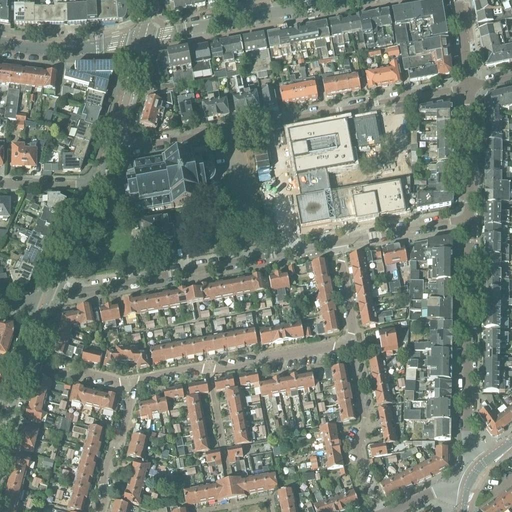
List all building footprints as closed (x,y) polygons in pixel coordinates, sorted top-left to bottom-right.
[(0,0),(0,3),(1,4),(1,17),(1,21),(0,21),(1,21),(1,22),(1,24),(5,24),(6,22),(8,22),(8,25),(9,25),(9,10),(7,10),(8,0),(0,0)] [(18,0),(19,7),(15,7),(15,25),(25,25),(25,0),(18,0)] [(25,0),(25,25),(35,25),(35,26),(35,6),(34,0),(25,0)] [(34,0),(35,6),(35,26),(45,26),(45,0),(34,0)] [(45,0),(45,26),(45,25),(55,26),(55,1),(55,0),(45,0)] [(55,0),(55,1),(55,26),(65,26),(65,14),(64,0),(55,0)] [(76,0),(67,0),(68,7),(68,14),(68,26),(79,25),(77,4),(76,0)] [(76,0),(77,4),(79,25),(88,24),(87,7),(86,0),(76,0)] [(90,0),(91,7),(87,7),(88,24),(98,24),(97,7),(96,0),(90,0)] [(96,0),(97,7),(98,24),(109,23),(106,0),(96,0)] [(106,0),(109,23),(115,22),(115,21),(118,21),(118,22),(119,22),(116,1),(116,0),(106,0)] [(174,4),(170,4),(172,12),(176,11),(186,9),(183,0),(173,0),(174,4)] [(183,0),(186,9),(195,7),(193,0),(183,0)] [(473,0),(474,5),(475,8),(476,13),(476,15),(478,25),(479,30),(505,22),(511,19),(511,13),(511,12),(505,13),(503,11),(499,12),(492,0),(473,0)] [(511,2),(510,0),(492,0),(499,12),(503,11),(505,13),(511,12),(511,13),(511,12),(511,5),(511,4),(511,2)] [(130,2),(116,1),(119,22),(123,22),(126,19),(128,12),(127,12),(130,2)] [(421,5),(420,5),(424,22),(427,21),(428,27),(430,27),(430,30),(446,27),(446,26),(445,24),(446,24),(443,11),(442,4),(438,2),(421,5)] [(420,5),(411,7),(416,33),(418,43),(424,42),(423,41),(423,39),(422,35),(419,35),(419,32),(417,23),(424,22),(420,5)] [(411,7),(402,9),(405,25),(409,25),(410,34),(414,33),(416,33),(411,7)] [(401,10),(391,12),(393,27),(397,46),(400,46),(403,46),(409,45),(405,25),(402,9),(402,8),(401,9),(401,10)] [(381,13),(379,13),(385,47),(395,45),(391,27),(389,11),(381,13)] [(376,14),(369,15),(375,45),(375,48),(385,47),(379,13),(376,14)] [(362,16),(359,17),(364,40),(364,44),(365,46),(375,45),(369,15),(362,17),(362,16)] [(356,18),(350,19),(353,34),(356,34),(358,45),(364,44),(364,40),(359,17),(356,17),(356,18)] [(342,20),(340,21),(344,44),(349,43),(348,35),(353,34),(350,19),(342,20)] [(337,21),(330,23),(332,38),(337,37),(339,48),(344,47),(344,44),(340,21),(337,21)] [(479,30),(481,42),(503,37),(503,34),(508,34),(505,22),(479,30)] [(326,23),(317,25),(324,60),(328,59),(325,39),(329,39),(326,23)] [(317,25),(307,27),(310,42),(314,42),(315,50),(316,50),(318,62),(319,61),(324,60),(317,25)] [(300,28),(298,29),(302,52),(305,52),(307,51),(305,43),(310,42),(307,27),(300,28)] [(431,33),(422,35),(423,39),(423,41),(424,42),(447,38),(447,37),(448,36),(446,27),(430,30),(431,33)] [(294,29),(288,31),(291,46),(294,45),(296,53),(301,53),(302,52),(298,29),(294,29)] [(288,31),(278,33),(283,57),(288,56),(286,47),(291,46),(288,31)] [(278,33),(268,35),(272,56),(276,55),(276,58),(283,57),(278,33)] [(264,35),(254,37),(261,73),(266,72),(272,71),(268,50),(266,51),(264,38),(264,35)] [(254,37),(244,39),(246,55),(244,55),(249,75),(257,73),(258,73),(261,73),(254,37)] [(481,50),(482,52),(499,48),(499,47),(504,45),(503,39),(504,39),(503,37),(481,42),(483,49),(481,50)] [(403,46),(400,46),(402,61),(413,58),(432,55),(449,53),(448,41),(448,40),(447,38),(424,42),(418,43),(409,45),(403,46)] [(240,40),(231,41),(235,63),(241,62),(240,60),(239,60),(238,56),(243,55),(240,40)] [(230,42),(221,43),(224,59),(225,64),(229,63),(229,66),(234,65),(235,70),(236,70),(235,65),(235,63),(231,41),(230,41),(230,42)] [(221,43),(211,45),(214,66),(221,65),(222,70),(226,70),(225,64),(224,59),(221,43)] [(482,52),(484,61),(507,56),(505,48),(504,45),(499,47),(499,48),(482,52)] [(208,47),(207,46),(198,48),(204,77),(211,76),(211,71),(209,61),(210,61),(208,47)] [(204,77),(198,48),(189,49),(192,65),(194,73),(193,73),(194,79),(204,77)] [(192,65),(189,49),(187,50),(185,50),(186,52),(179,53),(185,85),(192,83),(191,80),(194,79),(193,73),(194,73),(192,65)] [(172,76),(173,76),(169,53),(168,54),(168,53),(159,55),(157,58),(155,65),(156,72),(154,73),(155,78),(157,78),(158,83),(168,81),(168,80),(173,79),(172,76)] [(171,53),(169,53),(173,76),(172,76),(173,79),(174,87),(185,85),(179,53),(171,55),(171,53)] [(413,58),(402,61),(404,72),(408,71),(411,70),(427,68),(451,64),(451,63),(450,63),(449,53),(432,55),(413,58)] [(487,68),(509,63),(507,56),(484,61),(485,66),(486,66),(487,68)] [(390,69),(393,85),(394,85),(402,84),(400,74),(403,73),(400,59),(395,59),(396,63),(389,64),(390,69)] [(241,64),(235,65),(236,70),(236,72),(237,76),(242,76),(242,77),(243,76),(241,67),(241,64)] [(304,64),(299,65),(302,81),(303,85),(306,101),(311,100),(312,101),(316,100),(316,99),(318,98),(315,83),(314,79),(307,80),(305,70),(304,64)] [(366,74),(369,90),(377,88),(381,87),(378,71),(377,71),(377,67),(376,64),(370,65),(372,73),(366,74)] [(411,70),(408,71),(410,83),(435,78),(436,79),(438,79),(438,78),(449,76),(451,72),(452,72),(451,64),(427,68),(411,70)] [(66,75),(65,82),(87,88),(86,93),(88,93),(87,94),(103,98),(104,98),(104,95),(106,95),(104,94),(107,85),(109,76),(111,76),(111,75),(110,75),(110,65),(74,65),(74,73),(74,76),(69,75),(66,74),(66,75)] [(0,85),(3,86),(8,86),(10,69),(6,69),(6,68),(0,67),(0,85)] [(8,86),(3,120),(15,121),(16,115),(18,95),(18,94),(22,70),(21,70),(12,69),(11,68),(11,69),(10,69),(8,86)] [(393,85),(390,69),(378,71),(381,87),(382,87),(383,88),(387,87),(388,86),(393,85)] [(22,70),(18,94),(20,87),(24,88),(24,92),(31,93),(31,89),(33,72),(29,72),(29,71),(22,70)] [(222,72),(215,74),(216,81),(227,79),(226,70),(222,70),(222,71),(222,72)] [(350,71),(345,72),(349,93),(354,92),(355,93),(359,92),(359,91),(361,91),(358,75),(351,76),(350,71)] [(33,72),(31,89),(42,90),(44,73),(37,72),(37,73),(33,72)] [(42,90),(41,96),(42,96),(54,98),(57,74),(45,72),(44,73),(42,90)] [(345,72),(334,74),(338,95),(343,94),(344,95),(347,94),(347,93),(349,93),(345,72)] [(324,82),(323,82),(326,97),(327,97),(328,98),(331,97),(332,96),(338,95),(334,74),(328,75),(328,76),(323,77),(324,82)] [(238,96),(233,97),(237,114),(248,112),(245,95),(244,87),(242,77),(242,76),(238,77),(235,78),(238,96)] [(295,76),(290,77),(291,83),(295,103),(300,102),(301,103),(304,102),(304,101),(306,101),(303,85),(302,81),(296,82),(295,76)] [(216,81),(211,82),(218,118),(229,116),(226,99),(220,100),(217,86),(216,81)] [(203,105),(202,106),(203,109),(204,110),(204,112),(204,113),(205,113),(206,120),(218,118),(211,82),(203,83),(204,88),(206,88),(208,98),(202,99),(203,102),(203,105)] [(280,88),(275,89),(278,102),(282,101),(283,105),(284,105),(285,106),(289,105),(289,104),(295,103),(291,83),(280,85),(280,88)] [(248,86),(244,87),(245,95),(248,112),(259,110),(256,93),(255,93),(253,85),(248,86)] [(268,90),(268,86),(262,88),(265,108),(269,107),(270,108),(273,108),(274,106),(277,106),(274,89),(268,90)] [(62,87),(61,99),(67,102),(68,95),(79,97),(80,92),(62,87)] [(511,90),(503,93),(505,102),(506,105),(508,105),(509,109),(510,113),(511,112),(511,90)] [(85,93),(82,107),(84,108),(85,108),(100,112),(101,112),(100,112),(102,103),(103,98),(87,94),(88,93),(86,93),(86,94),(85,93)] [(162,117),(164,111),(162,111),(164,103),(172,105),(170,93),(155,95),(154,100),(148,98),(147,99),(146,100),(145,104),(145,106),(144,111),(162,117)] [(485,99),(485,105),(501,105),(501,102),(505,102),(503,93),(488,96),(485,99)] [(191,105),(196,103),(194,95),(177,98),(179,106),(175,107),(176,111),(180,110),(182,124),(194,122),(191,105)] [(501,105),(485,105),(485,114),(501,114),(501,111),(509,109),(508,105),(506,105),(505,102),(501,102),(501,105)] [(434,107),(419,109),(419,110),(420,115),(434,115),(453,115),(453,106),(450,104),(441,106),(434,107)] [(69,115),(68,119),(79,123),(78,124),(93,129),(94,124),(96,125),(97,120),(98,120),(101,112),(100,112),(85,108),(84,108),(81,117),(75,115),(75,116),(69,115)] [(47,111),(43,123),(48,124),(52,112),(47,111)] [(163,117),(162,117),(144,111),(142,116),(141,118),(140,121),(140,124),(157,129),(159,121),(162,122),(163,117)] [(485,114),(486,124),(508,124),(508,120),(506,120),(506,116),(501,116),(501,114),(485,114)] [(419,115),(420,120),(437,120),(437,124),(453,124),(453,115),(434,115),(419,115)] [(333,126),(289,134),(292,151),(294,160),(301,199),(296,199),(301,228),(356,218),(357,223),(379,219),(379,217),(386,216),(386,218),(411,213),(410,178),(377,184),(377,186),(373,187),(373,185),(331,193),(327,172),(355,166),(352,151),(362,149),(380,146),(375,117),(341,124),(337,125),(337,126),(333,127),(333,126)] [(14,122),(14,130),(23,131),(23,123),(14,122)] [(54,125),(51,124),(49,131),(57,134),(59,128),(55,127),(54,125)] [(78,124),(73,140),(88,145),(92,133),(91,133),(93,129),(78,124)] [(432,128),(432,134),(453,134),(453,124),(437,124),(437,128),(432,128)] [(486,124),(486,133),(508,133),(508,131),(508,124),(486,124)] [(508,142),(508,133),(486,133),(486,142),(508,142)] [(453,143),(453,134),(432,134),(427,134),(427,139),(437,139),(437,143),(453,143)] [(69,149),(69,150),(73,152),(74,152),(72,158),(81,162),(82,161),(83,157),(84,157),(88,145),(73,140),(72,141),(69,149)] [(430,147),(430,153),(453,153),(453,143),(437,143),(437,147),(430,147)] [(486,144),(486,155),(509,155),(509,150),(502,149),(502,145),(486,144)] [(23,151),(23,146),(12,145),(12,151),(12,167),(16,167),(17,168),(19,168),(21,167),(23,167),(23,151)] [(23,151),(23,167),(24,167),(26,168),(28,169),(30,168),(34,168),(34,152),(35,152),(35,146),(28,146),(28,151),(23,151)] [(58,147),(56,153),(57,153),(58,153),(62,155),(62,157),(65,149),(58,147)] [(125,166),(124,167),(124,168),(126,177),(126,178),(127,178),(128,181),(127,182),(128,185),(127,185),(127,187),(129,187),(130,193),(128,195),(129,196),(130,196),(130,199),(131,199),(132,203),(131,203),(131,206),(132,206),(133,208),(133,209),(134,210),(134,211),(136,212),(137,213),(138,213),(139,213),(141,213),(142,213),(142,215),(144,214),(144,213),(146,213),(147,222),(151,222),(150,217),(169,213),(169,212),(198,208),(197,204),(202,203),(204,203),(203,202),(204,202),(204,201),(211,200),(219,198),(217,186),(214,187),(213,183),(213,182),(214,181),(215,181),(215,180),(215,179),(216,178),(216,177),(216,176),(215,175),(215,174),(215,173),(215,172),(214,171),(213,170),(213,169),(212,169),(211,168),(210,168),(209,167),(208,167),(207,167),(205,153),(195,155),(195,153),(194,153),(192,153),(192,152),(186,153),(187,155),(170,158),(165,159),(165,158),(155,160),(153,160),(153,161),(145,162),(145,161),(143,162),(143,163),(135,164),(126,165),(125,166)] [(57,164),(57,172),(63,172),(80,172),(82,166),(81,166),(82,164),(81,164),(81,162),(72,158),(63,158),(62,157),(62,155),(58,153),(58,164),(57,164)] [(453,162),(453,153),(430,153),(430,159),(437,159),(437,162),(453,162)] [(486,155),(485,165),(507,165),(507,158),(509,158),(509,161),(511,160),(511,155),(509,155),(486,155)] [(42,173),(42,176),(51,176),(51,172),(51,166),(43,165),(43,173),(42,173)] [(485,165),(485,175),(511,175),(511,169),(507,169),(507,165),(485,165)] [(429,166),(429,172),(430,172),(430,176),(436,176),(453,177),(453,166),(448,166),(436,166),(429,166)] [(485,175),(485,185),(509,185),(509,183),(511,183),(511,174),(511,175),(485,175)] [(430,180),(428,180),(428,186),(453,186),(453,177),(436,176),(430,176),(430,180)] [(509,195),(509,185),(485,185),(485,194),(509,195)] [(453,186),(428,186),(428,190),(428,191),(436,191),(436,195),(437,195),(437,196),(453,196),(453,186)] [(485,203),(509,204),(509,195),(485,194),(485,203)] [(417,206),(417,211),(417,212),(422,211),(436,208),(444,207),(448,206),(451,206),(453,203),(453,196),(437,196),(437,195),(436,195),(436,196),(422,196),(417,196),(417,206)] [(47,207),(45,210),(59,216),(65,201),(59,198),(59,196),(47,196),(47,207)] [(485,207),(485,218),(509,218),(509,213),(501,213),(501,208),(485,207)] [(42,215),(39,222),(55,229),(60,217),(58,216),(59,216),(45,210),(43,209),(40,215),(42,215)] [(509,224),(509,218),(485,218),(485,228),(501,228),(501,224),(509,224)] [(147,222),(139,224),(142,237),(140,240),(141,245),(143,246),(143,247),(167,243),(168,244),(173,243),(174,241),(176,240),(174,228),(169,229),(167,219),(151,222),(147,222)] [(36,228),(33,235),(49,242),(55,229),(39,222),(37,222),(35,228),(36,228)] [(507,228),(501,228),(485,228),(485,238),(507,238),(509,238),(509,235),(507,235),(507,228)] [(24,237),(24,238),(28,240),(25,247),(30,249),(43,255),(49,242),(33,235),(32,234),(27,232),(24,237)] [(413,245),(414,253),(415,253),(453,253),(453,241),(450,238),(443,239),(413,245)] [(509,238),(507,238),(485,238),(485,248),(506,248),(507,241),(509,241),(509,238)] [(407,262),(404,246),(400,247),(398,246),(393,247),(396,265),(407,262)] [(387,250),(382,251),(385,267),(396,265),(393,247),(387,248),(387,250)] [(509,248),(506,248),(485,248),(485,257),(509,257),(509,248)] [(11,255),(9,260),(16,263),(34,271),(38,261),(41,260),(43,255),(30,249),(27,254),(27,255),(25,254),(23,258),(19,256),(18,258),(11,255)] [(364,254),(350,257),(351,267),(366,264),(372,263),(372,258),(371,253),(363,254),(364,254)] [(453,263),(453,253),(415,253),(414,253),(410,253),(410,262),(416,262),(429,263),(453,263)] [(509,264),(509,257),(485,257),(485,267),(501,267),(501,264),(509,264)] [(328,269),(326,261),(312,264),(312,263),(305,265),(306,270),(311,269),(313,269),(314,272),(320,270),(323,272),(326,272),(325,269),(328,269)] [(16,263),(11,274),(13,288),(27,285),(29,282),(30,281),(29,281),(34,271),(16,263)] [(429,263),(429,272),(452,273),(453,263),(429,263)] [(366,264),(351,267),(353,275),(368,272),(368,271),(366,264)] [(314,274),(315,281),(315,282),(329,279),(328,269),(325,269),(326,272),(323,272),(320,270),(314,272),(313,269),(311,269),(306,270),(307,275),(314,274)] [(368,272),(353,275),(354,281),(353,281),(354,284),(369,281),(369,280),(374,279),(372,271),(368,271),(368,272)] [(485,271),(484,281),(508,281),(508,279),(507,279),(506,276),(500,276),(500,271),(485,271)] [(410,272),(410,282),(419,282),(419,272),(416,272),(410,272)] [(435,282),(448,282),(452,282),(452,273),(429,272),(429,277),(435,277),(435,282)] [(278,275),(278,276),(282,296),(286,295),(285,289),(290,288),(287,274),(282,275),(282,274),(278,275)] [(5,275),(0,275),(0,290),(8,289),(6,275),(5,275)] [(262,275),(252,277),(255,293),(267,291),(265,279),(263,279),(262,275)] [(282,296),(278,276),(269,277),(272,291),(277,290),(278,297),(282,296)] [(255,293),(252,277),(241,279),(243,295),(255,293)] [(243,295),(241,279),(230,281),(233,297),(243,295)] [(315,282),(315,281),(313,282),(310,282),(310,285),(316,284),(317,290),(332,288),(331,285),(329,279),(315,282)] [(230,281),(219,283),(222,299),(228,298),(229,301),(233,300),(233,297),(230,281)] [(369,281),(354,284),(354,286),(355,286),(356,292),(373,289),(373,288),(372,286),(370,286),(369,281)] [(508,284),(508,281),(484,281),(484,290),(507,291),(507,284),(508,284)] [(410,282),(410,284),(410,303),(423,303),(423,293),(424,293),(424,282),(419,282),(410,282)] [(222,299),(219,283),(209,285),(211,301),(222,299)] [(428,293),(452,293),(452,284),(425,284),(425,293),(428,293)] [(199,291),(198,291),(201,303),(211,301),(209,285),(198,287),(199,291)] [(332,288),(317,290),(312,291),(313,300),(316,299),(333,296),(332,290),(332,288)] [(373,289),(356,292),(357,298),(357,299),(357,302),(373,299),(371,292),(376,291),(375,288),(373,288),(373,289)] [(192,311),(188,293),(188,289),(176,291),(179,307),(188,306),(189,311),(192,311)] [(484,290),(484,301),(507,301),(507,299),(507,291),(484,290)] [(176,291),(166,293),(169,309),(179,307),(176,291)] [(198,291),(196,291),(190,292),(188,293),(192,311),(194,310),(193,305),(201,303),(198,291)] [(169,309),(166,293),(155,295),(158,311),(169,309)] [(428,293),(425,293),(424,293),(423,293),(423,303),(452,303),(452,293),(428,293)] [(147,313),(158,311),(155,295),(144,297),(147,313)] [(334,303),(333,296),(316,299),(317,302),(319,302),(320,308),(335,305),(335,303),(334,303)] [(144,297),(134,299),(136,315),(147,313),(144,297)] [(124,317),(136,315),(134,299),(124,301),(124,305),(122,305),(124,317)] [(373,299),(357,302),(358,304),(359,309),(376,306),(375,304),(374,304),(373,299)] [(507,301),(484,301),(484,310),(500,311),(506,311),(506,307),(511,307),(511,301),(507,301)] [(423,303),(410,303),(410,312),(416,312),(421,312),(452,312),(452,303),(423,303)] [(78,312),(80,326),(81,326),(81,330),(86,329),(93,333),(96,333),(96,329),(100,329),(99,323),(97,314),(93,315),(91,305),(77,308),(78,312)] [(318,318),(322,317),(336,315),(335,308),(336,308),(335,305),(320,308),(321,315),(317,315),(318,318)] [(112,306),(109,307),(113,328),(116,328),(115,320),(120,319),(118,306),(113,307),(112,306)] [(376,306),(359,309),(361,317),(376,314),(374,307),(376,307),(376,306)] [(113,328),(109,307),(104,308),(104,309),(99,310),(102,323),(107,322),(109,329),(113,328)] [(484,310),(484,320),(508,320),(508,318),(506,318),(506,315),(500,315),(500,311),(484,310)] [(392,311),(376,314),(361,317),(363,328),(384,324),(383,319),(393,317),(392,311)] [(59,324),(73,327),(80,326),(78,312),(68,314),(68,313),(61,314),(59,321),(60,321),(59,324)] [(421,322),(452,322),(452,312),(421,312),(421,322)] [(316,326),(317,331),(322,330),(324,329),(324,327),(331,326),(332,323),(335,322),(335,325),(338,324),(336,315),(322,317),(323,325),(316,326)] [(508,327),(508,320),(484,320),(484,330),(500,330),(500,327),(508,327)] [(322,330),(317,331),(318,336),(339,332),(338,324),(335,325),(335,322),(332,323),(331,326),(324,327),(324,329),(322,330)] [(301,323),(291,325),(294,341),(304,339),(301,323)] [(0,340),(10,343),(12,334),(13,332),(12,325),(4,325),(2,325),(2,324),(0,324),(0,340)] [(59,324),(57,333),(70,337),(73,327),(59,324)] [(192,341),(195,357),(203,355),(205,354),(202,339),(201,330),(200,324),(195,324),(196,330),(195,330),(197,340),(192,341)] [(423,333),(423,330),(420,330),(420,324),(410,324),(410,333),(423,333)] [(283,343),(294,341),(291,325),(280,327),(283,343)] [(423,325),(423,330),(423,333),(428,333),(428,334),(452,334),(452,333),(452,325),(430,325),(423,325)] [(280,327),(270,329),(273,344),(283,343),(280,327)] [(244,331),(247,346),(257,344),(255,329),(244,331)] [(262,347),(273,344),(270,329),(259,331),(262,347)] [(380,342),(408,337),(409,332),(399,334),(400,335),(396,336),(394,329),(379,332),(380,342)] [(234,333),(237,349),(245,347),(247,346),(244,331),(234,333)] [(57,333),(54,343),(68,347),(70,337),(57,333)] [(223,335),(226,350),(228,350),(237,349),(234,333),(223,335)] [(428,343),(452,343),(452,334),(428,334),(428,339),(428,343)] [(507,345),(507,342),(507,339),(505,339),(500,339),(500,334),(484,334),(484,344),(507,345)] [(181,343),(184,358),(187,358),(195,357),(192,341),(187,342),(185,335),(180,336),(181,343)] [(226,350),(223,335),(213,337),(216,353),(224,351),(226,350)] [(208,354),(216,353),(213,337),(202,339),(205,354),(207,354),(208,354)] [(393,357),(392,351),(398,350),(397,347),(402,346),(401,344),(408,342),(408,337),(380,342),(382,353),(383,358),(393,357)] [(0,354),(6,356),(10,343),(0,340),(0,354)] [(68,347),(54,343),(51,352),(72,358),(73,355),(75,355),(81,357),(82,351),(76,350),(73,349),(73,348),(68,347)] [(182,358),(184,358),(181,343),(171,345),(174,361),(182,359),(182,358)] [(426,353),(451,353),(451,352),(451,346),(452,346),(452,343),(428,343),(428,344),(415,344),(415,345),(415,352),(426,352),(426,353)] [(507,347),(507,345),(484,344),(483,354),(500,354),(500,350),(505,350),(505,347),(507,347)] [(171,345),(160,347),(163,362),(166,362),(174,361),(171,345)] [(153,364),(163,362),(160,347),(158,347),(150,349),(153,364)] [(127,364),(128,348),(116,348),(116,352),(117,352),(116,364),(127,364)] [(137,364),(138,353),(138,348),(128,348),(127,364),(137,364)] [(84,352),(82,361),(100,366),(102,354),(96,353),(96,351),(93,350),(93,352),(89,351),(89,353),(84,352)] [(115,369),(116,364),(117,352),(116,352),(107,352),(107,353),(104,367),(115,369)] [(147,353),(138,353),(137,364),(138,370),(149,368),(147,353)] [(426,362),(428,362),(451,362),(451,353),(426,353),(426,362)] [(408,354),(407,363),(417,363),(418,363),(419,363),(419,354),(408,354)] [(500,359),(500,354),(483,354),(483,364),(511,364),(511,360),(507,360),(507,359),(500,359)] [(392,369),(390,359),(369,363),(371,372),(386,369),(386,370),(392,369)] [(429,371),(429,372),(451,372),(451,363),(451,362),(428,362),(428,371),(429,371)] [(407,363),(406,371),(417,372),(417,363),(407,363)] [(483,374),(506,374),(505,369),(511,369),(511,364),(483,364),(483,374)] [(325,371),(326,376),(331,375),(331,376),(333,375),(333,378),(340,377),(343,379),(345,378),(345,376),(347,375),(346,367),(325,371)] [(387,378),(386,370),(386,369),(371,372),(373,381),(387,378)] [(406,371),(406,382),(415,382),(415,377),(418,377),(419,371),(417,372),(406,371)] [(451,372),(429,372),(429,381),(451,381),(451,372)] [(314,381),(312,373),(303,375),(306,390),(315,388),(314,381)] [(255,384),(259,384),(259,383),(258,378),(257,374),(255,374),(255,375),(246,376),(246,374),(239,375),(241,387),(255,384)] [(511,374),(506,374),(483,374),(483,383),(509,384),(509,378),(510,379),(511,378),(511,374)] [(307,394),(306,390),(303,375),(294,376),(297,391),(301,390),(303,394),(307,394)] [(333,380),(334,387),(334,388),(349,385),(347,375),(345,376),(345,378),(343,379),(340,377),(333,378),(333,375),(331,376),(331,375),(326,376),(327,381),(333,380)] [(216,392),(230,389),(235,388),(232,376),(225,378),(226,380),(216,382),(216,381),(215,382),(214,382),(216,392)] [(297,391),(294,376),(285,378),(289,397),(289,398),(298,396),(297,391)] [(36,377),(34,388),(49,392),(52,381),(45,380),(45,379),(43,379),(36,377)] [(285,398),(289,397),(285,378),(276,380),(279,395),(285,394),(285,398)] [(373,387),(374,390),(389,387),(389,386),(387,378),(373,381),(374,387),(373,387)] [(511,378),(510,379),(509,378),(509,384),(483,383),(483,393),(499,393),(505,393),(507,392),(510,392),(511,390),(511,378)] [(276,380),(268,382),(271,400),(274,400),(273,396),(279,395),(276,380)] [(259,384),(260,388),(261,398),(268,397),(269,401),(271,400),(268,382),(259,383),(259,384)] [(405,393),(413,394),(415,394),(415,382),(406,382),(405,393)] [(195,384),(188,385),(190,397),(200,395),(208,393),(207,384),(206,384),(206,383),(204,384),(205,384),(195,386),(195,384)] [(425,392),(425,394),(451,394),(451,384),(448,384),(431,384),(430,387),(426,387),(426,392),(425,392)] [(335,390),(336,396),(352,393),(351,391),(350,391),(349,385),(334,388),(334,387),(333,388),(333,390),(335,390)] [(164,392),(165,398),(167,406),(172,406),(171,403),(169,400),(184,398),(182,386),(175,387),(175,390),(166,391),(164,391),(164,392)] [(389,387),(374,390),(374,392),(375,392),(376,399),(392,395),(394,395),(392,386),(389,386),(389,387)] [(85,389),(73,387),(70,402),(81,405),(85,389)] [(46,403),(49,392),(34,388),(31,399),(46,403)] [(85,389),(81,405),(93,408),(96,392),(85,389)] [(226,402),(241,399),(240,393),(242,392),(242,389),(226,392),(227,399),(226,399),(226,402)] [(108,395),(96,392),(93,408),(104,410),(108,395)] [(336,406),(338,405),(352,402),(351,396),(352,396),(352,393),(336,396),(337,402),(335,402),(336,406)] [(413,394),(405,393),(405,403),(410,403),(413,403),(413,394)] [(451,394),(425,394),(425,399),(428,399),(428,402),(429,402),(429,403),(435,403),(451,404),(451,394)] [(104,410),(113,413),(116,413),(120,397),(108,395),(104,410)] [(391,398),(393,398),(392,395),(376,399),(378,408),(392,405),(391,398)] [(187,403),(188,409),(203,406),(202,404),(201,404),(200,397),(190,399),(184,400),(184,403),(187,403)] [(496,415),(496,414),(495,412),(492,397),(479,397),(479,416),(487,426),(487,427),(488,428),(486,429),(491,436),(498,437),(504,432),(503,430),(494,417),(494,416),(496,415)] [(167,406),(165,398),(156,400),(159,414),(165,413),(166,418),(169,417),(168,412),(167,406)] [(245,398),(241,399),(226,402),(227,404),(228,404),(229,410),(245,407),(248,407),(247,404),(246,404),(245,398)] [(31,399),(28,410),(43,414),(46,403),(31,399)] [(159,414),(156,400),(147,402),(151,420),(153,420),(152,416),(159,414)] [(276,400),(274,400),(271,400),(276,425),(280,425),(276,400)] [(151,420),(147,402),(138,404),(139,410),(140,412),(136,412),(137,419),(148,417),(148,421),(151,420)] [(333,414),(334,419),(339,418),(339,417),(341,417),(340,415),(344,414),(347,413),(349,410),(351,410),(352,413),(354,412),(352,402),(338,405),(339,412),(333,414)] [(451,413),(451,404),(435,403),(429,403),(429,407),(427,407),(427,413),(451,413)] [(203,406),(188,409),(189,416),(187,416),(187,418),(203,415),(202,409),(203,409),(203,406)] [(230,420),(245,417),(243,410),(246,410),(245,407),(229,410),(230,417),(229,417),(230,420)] [(382,428),(392,426),(391,422),(393,421),(390,408),(378,410),(382,428)] [(494,417),(503,430),(504,429),(511,422),(511,409),(511,408),(499,417),(498,415),(497,416),(496,414),(496,415),(494,416),(494,417)] [(47,415),(43,414),(28,410),(25,418),(29,419),(28,421),(40,425),(42,419),(45,421),(47,415)] [(334,419),(335,424),(356,420),(354,412),(352,413),(351,410),(349,410),(347,413),(344,414),(340,415),(341,417),(339,417),(339,418),(334,419)] [(420,413),(410,412),(404,412),(404,422),(420,422),(420,413)] [(427,422),(429,422),(451,423),(451,413),(427,413),(427,422)] [(190,421),(191,427),(206,424),(205,421),(205,422),(203,415),(187,418),(187,421),(190,421)] [(245,417),(230,420),(230,422),(231,422),(232,428),(249,425),(248,422),(246,423),(245,417)] [(59,418),(56,432),(61,433),(62,431),(64,421),(65,419),(59,418)] [(64,421),(62,431),(68,433),(71,423),(64,421)] [(423,426),(423,432),(450,432),(451,423),(429,422),(429,426),(427,426),(427,428),(425,428),(425,426),(423,426)] [(206,424),(191,427),(192,433),(190,434),(190,436),(207,433),(206,427),(206,424)] [(23,426),(20,437),(36,441),(39,428),(27,425),(27,427),(23,426)] [(233,437),(248,434),(246,428),(249,428),(249,425),(232,428),(233,435),(233,437)] [(320,440),(337,437),(335,426),(320,429),(321,435),(317,435),(313,436),(314,441),(318,440),(320,440)] [(385,445),(398,443),(395,429),(393,429),(392,426),(382,428),(385,443),(385,445)] [(74,428),(72,433),(73,434),(79,435),(83,436),(87,437),(102,441),(105,431),(89,427),(88,432),(84,430),(74,428)] [(149,433),(134,430),(133,434),(148,438),(149,433)] [(435,441),(450,441),(450,432),(423,432),(423,436),(425,436),(425,435),(428,435),(428,441),(435,441)] [(193,438),(194,445),(209,442),(209,439),(208,439),(207,433),(190,436),(191,439),(193,438)] [(252,433),(248,434),(233,437),(234,440),(236,447),(252,444),(251,441),(253,441),(252,433)] [(145,450),(148,438),(133,434),(130,446),(145,450)] [(32,454),(36,441),(20,437),(18,448),(21,449),(21,450),(32,454)] [(87,437),(84,448),(99,452),(102,441),(87,437)] [(320,451),(339,447),(337,437),(320,440),(321,445),(320,445),(320,451)] [(175,439),(176,444),(177,448),(183,447),(183,443),(182,438),(175,439)] [(209,442),(194,445),(191,445),(192,452),(193,452),(194,454),(210,451),(209,445),(210,444),(209,442)] [(385,445),(385,443),(383,444),(383,445),(369,448),(372,459),(388,456),(385,445)] [(164,444),(162,455),(167,456),(175,458),(177,458),(175,446),(164,444)] [(145,450),(130,446),(127,456),(134,458),(136,459),(142,460),(145,450)] [(278,446),(272,447),(273,457),(280,456),(278,446)] [(183,447),(177,448),(178,452),(179,452),(180,457),(185,456),(183,447)] [(230,464),(235,463),(236,463),(235,459),(241,458),(243,457),(242,450),(244,450),(243,447),(227,450),(230,464)] [(325,460),(341,457),(339,447),(320,451),(322,457),(325,457),(325,460)] [(78,452),(77,457),(81,458),(97,462),(98,456),(99,452),(84,448),(82,453),(78,452)] [(436,449),(436,457),(443,472),(448,470),(448,468),(449,467),(450,467),(450,466),(450,449),(436,449)] [(222,466),(220,456),(219,452),(203,455),(203,458),(206,457),(207,464),(215,463),(216,467),(218,467),(222,466)] [(413,457),(412,456),(410,452),(405,455),(401,456),(403,461),(413,457)] [(32,458),(27,456),(20,454),(19,456),(16,455),(13,465),(29,469),(32,458)] [(341,457),(325,460),(322,460),(323,466),(326,465),(327,471),(343,468),(341,457)] [(435,476),(443,472),(436,457),(427,461),(435,476)] [(81,458),(78,468),(94,472),(97,462),(81,458)] [(44,459),(42,467),(46,468),(44,474),(50,475),(54,461),(50,460),(49,460),(44,459)] [(422,464),(417,466),(424,481),(435,476),(427,461),(425,462),(423,459),(420,460),(422,464)] [(150,465),(135,461),(132,471),(148,476),(155,478),(156,474),(149,472),(150,465)] [(13,465),(10,476),(26,480),(29,469),(13,465)] [(415,485),(424,481),(417,466),(408,471),(415,485)] [(263,475),(267,491),(277,489),(274,473),(269,474),(267,467),(262,468),(263,472),(263,475)] [(78,468),(76,478),(91,483),(94,472),(78,468)] [(145,486),(148,476),(132,471),(129,482),(145,486)] [(405,490),(415,485),(408,471),(398,475),(405,490)] [(254,477),(257,493),(267,491),(263,475),(263,472),(256,473),(257,477),(254,477)] [(304,483),(315,481),(313,476),(313,473),(302,475),(304,483)] [(243,479),(246,495),(257,493),(254,477),(248,478),(247,474),(243,475),(243,479)] [(396,494),(405,490),(398,475),(389,480),(396,494)] [(23,491),(26,480),(10,476),(7,487),(23,491)] [(76,478),(73,489),(88,493),(91,483),(76,478)] [(246,495),(243,479),(232,481),(232,482),(233,482),(234,486),(235,494),(236,499),(235,499),(236,500),(237,500),(237,502),(237,500),(238,499),(247,497),(246,495)] [(217,501),(214,485),(214,480),(209,481),(210,486),(204,487),(207,503),(217,501)] [(386,499),(396,494),(389,480),(379,484),(383,493),(386,499)] [(230,482),(226,483),(214,485),(217,501),(218,501),(218,503),(227,501),(228,502),(228,504),(233,503),(237,502),(237,500),(236,500),(235,499),(236,499),(235,494),(234,486),(233,482),(232,482),(232,481),(230,482)] [(129,482),(127,491),(142,496),(145,486),(129,482)] [(278,493),(280,504),(296,501),(296,500),(311,497),(310,493),(304,494),(295,496),(293,486),(287,487),(287,491),(278,493)] [(7,487),(4,498),(20,502),(23,491),(7,487)] [(197,504),(207,503),(204,487),(194,489),(197,504)] [(73,489),(70,499),(86,503),(88,493),(73,489)] [(194,489),(184,491),(183,491),(185,497),(187,506),(197,504),(194,489)] [(342,491),(349,510),(359,507),(354,492),(346,495),(344,490),(342,491)] [(142,496),(127,491),(124,502),(139,507),(141,501),(149,504),(150,502),(151,498),(142,496)] [(338,511),(344,511),(349,510),(342,491),(339,492),(341,496),(334,499),(338,511)] [(508,511),(511,507),(511,497),(507,491),(502,495),(500,496),(498,498),(508,511)] [(314,506),(316,511),(327,511),(322,499),(320,492),(314,494),(318,505),(314,506)] [(4,498),(1,509),(10,511),(17,511),(20,502),(4,498)] [(322,499),(327,511),(338,511),(334,499),(326,502),(325,498),(322,499)] [(497,499),(489,504),(494,511),(506,511),(508,511),(498,498),(497,499)] [(70,499),(67,509),(77,511),(83,511),(86,503),(70,499)] [(281,511),(292,511),(298,511),(296,501),(280,504),(281,511)] [(121,504),(115,502),(111,511),(134,511),(136,508),(130,506),(123,505),(123,504),(121,504)]
